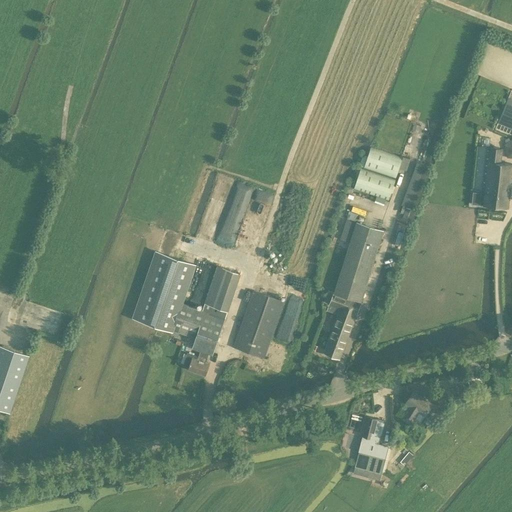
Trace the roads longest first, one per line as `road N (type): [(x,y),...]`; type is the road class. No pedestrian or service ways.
road 1 (unclassified): [(511,344),(0,477)]
road 2 (track): [(218,425),(214,400),(253,269),(355,0)]
road 3 (track): [(0,320),(61,158),(75,69),(101,0)]
